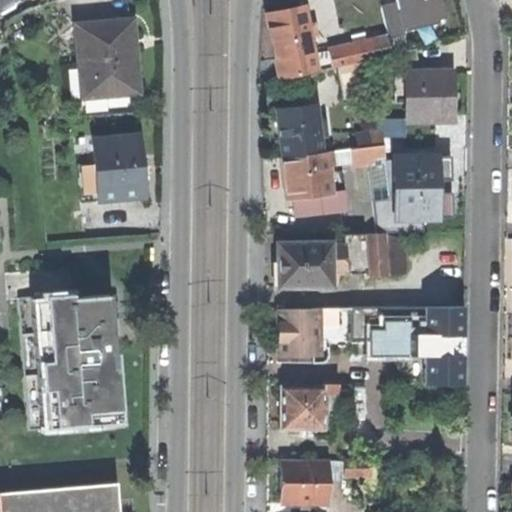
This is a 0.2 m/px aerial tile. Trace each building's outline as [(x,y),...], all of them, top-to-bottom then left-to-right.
[(16,3),(13,0),(7,0),(0,4),(0,11),(0,12),(16,3)] [(395,0),(396,1),(402,27),(437,19),(445,17),(440,0),(395,0)] [(403,31),(402,27),(396,1),(380,5),(388,38),(404,34),(403,31)] [(280,79),(316,72),(309,37),(306,19),(303,7),(266,15),(273,46),(280,79)] [(312,18),(306,19),(309,37),(316,36),(312,18)] [(438,22),(437,19),(402,27),(403,31),(438,22)] [(82,96),(138,91),(135,54),(132,20),(76,25),(82,96)] [(331,67),(338,66),(367,59),(389,54),(385,38),(349,47),(337,50),(328,52),(331,67)] [(335,42),(337,50),(349,47),(347,39),(335,42)] [(408,50),(389,54),(392,65),(404,62),(412,60),(410,49),(408,50)] [(347,95),(371,90),(367,59),(338,66),(347,95)] [(422,72),(404,72),(405,81),(405,101),(405,121),(451,120),(451,96),(450,71),(444,72),(422,72)] [(393,102),(405,101),(405,81),(393,81),(393,102)] [(279,133),(282,157),(321,153),(319,136),(317,122),(315,105),(276,110),(279,133)] [(371,120),(372,133),(381,132),(381,135),(403,134),(402,119),(371,120)] [(324,121),(317,122),(319,136),(326,135),(324,121)] [(357,148),(367,146),(383,145),(381,135),(381,132),(372,133),(356,135),(357,148)] [(137,136),(92,140),(94,164),(97,201),(142,197),(140,164),(137,136)] [(369,161),(384,159),(383,145),(367,146),(369,161)] [(352,163),(369,161),(367,146),(357,148),(350,149),(352,163)] [(291,197),(329,193),(326,163),(325,152),(321,153),(282,157),(284,178),(286,198),(291,197)] [(436,179),(443,179),(449,179),(449,166),(449,157),(393,158),(393,180),(395,180),(396,218),(423,217),(437,217),(436,179)] [(423,232),(423,217),(396,218),(395,180),(393,180),(393,158),(384,159),(369,161),(377,233),(385,233),(423,232)] [(88,202),(97,201),(94,164),(85,165),(88,202)] [(444,193),(443,179),(436,179),(437,217),(451,216),(451,193),(444,193)] [(344,191),(329,193),(291,197),(293,216),(346,210),(344,191)] [(377,233),(366,234),(367,274),(367,276),(386,276),(385,236),(385,233),(377,233)] [(367,274),(366,234),(343,234),(344,244),(344,274),(367,274)] [(401,239),(385,236),(386,276),(403,275),(401,239)] [(329,286),(329,274),(328,245),(328,243),(276,244),(277,265),(277,287),(329,286)] [(344,244),(328,245),(329,274),(344,274),(344,244)] [(109,295),(72,299),(71,294),(17,299),(28,430),(87,426),(86,413),(120,410),(116,354),(111,354),(110,346),(110,340),(112,340),(109,295)] [(423,355),(423,357),(463,357),(463,331),(463,308),(350,307),(349,339),(401,339),(410,339),(410,353),(423,353),(423,355)] [(278,354),(318,353),(318,326),(318,310),(318,308),(277,309),(278,333),(278,354)] [(337,309),(318,310),(318,326),(338,325),(337,309)] [(349,354),(397,355),(401,355),(401,339),(349,339),(349,354)] [(401,339),(401,355),(423,355),(423,353),(410,353),(410,339),(401,339)] [(397,383),(422,383),(423,357),(423,355),(401,355),(397,355),(397,383)] [(463,384),(463,357),(423,357),(422,383),(463,384)] [(336,384),(322,385),(323,429),(306,429),(307,437),(330,436),(329,401),(337,401),(336,384)] [(279,430),(306,429),(323,429),(322,385),(279,385),(279,412),(279,430)] [(280,503),(326,503),(326,473),(327,461),(280,460),(280,480),(280,503)] [(344,461),(327,461),(326,473),(343,473),(344,461)] [(344,461),(343,473),(371,474),(371,461),(344,461)] [(115,511),(113,482),(103,483),(104,511),(115,511)] [(104,511),(103,483),(0,491),(0,511),(104,511)]
